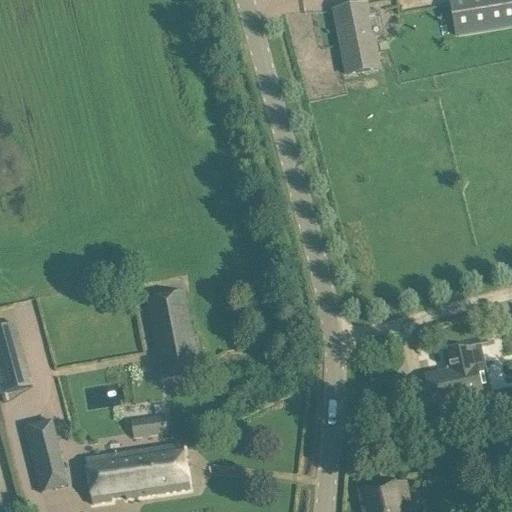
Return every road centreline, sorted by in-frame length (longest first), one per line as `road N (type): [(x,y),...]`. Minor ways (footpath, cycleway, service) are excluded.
road 1 (unclassified): [(322,511),(332,435),(324,310),(237,0)]
road 2 (track): [(329,348),(511,292)]
